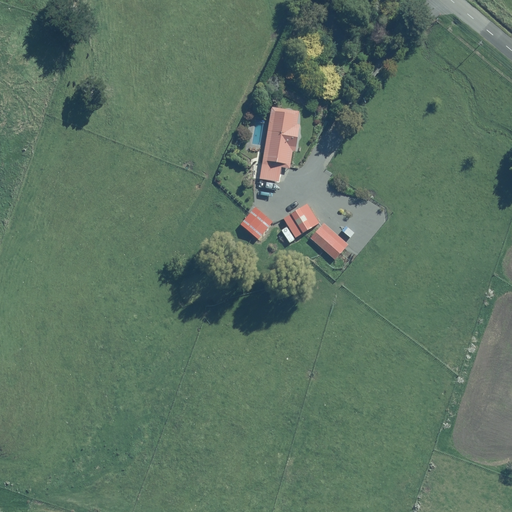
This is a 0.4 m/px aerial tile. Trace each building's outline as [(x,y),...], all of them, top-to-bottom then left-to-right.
[(296,109),(269,106),(259,179),(278,182),(281,166),(289,167),(296,109)] [(307,203),(282,215),(292,235),(317,223),(307,203)] [(272,220),(252,206),(240,225),(259,239),(272,220)] [(280,206),(272,216),(278,220),(285,210),(280,206)] [(322,223),(310,238),(337,259),(349,244),(322,223)]
